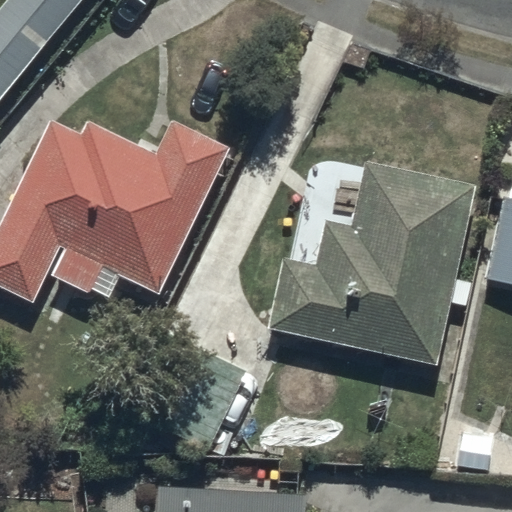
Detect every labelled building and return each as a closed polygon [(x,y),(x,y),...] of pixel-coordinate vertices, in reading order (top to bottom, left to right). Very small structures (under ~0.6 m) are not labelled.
[(0,98),(84,0),(5,0),(0,6),(0,98)] [(47,274),(89,294),(93,285),(111,294),(121,274),(158,292),(227,150),(173,123),(158,154),(89,120),(83,132),(49,116),(0,216),(0,286),(33,303),(47,274)] [(284,255),(269,329),(438,362),(473,184),(370,164),(357,227),(327,221),(318,261),(284,255)] [(511,193),(505,192),(486,277),(511,282),(511,193)] [(245,372),(194,345),(153,424),(204,451),(245,372)] [(302,511),(304,492),(154,484),(152,511),(302,511)]
